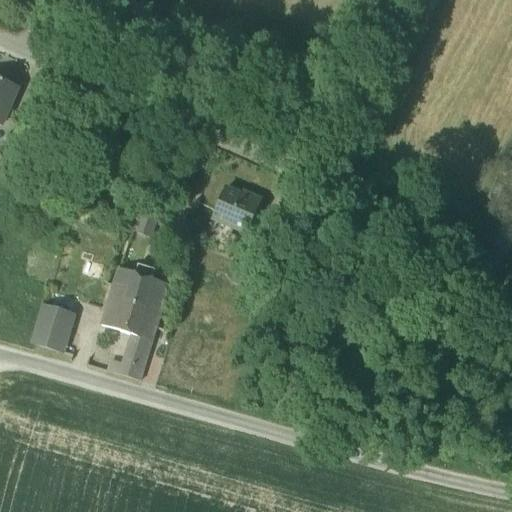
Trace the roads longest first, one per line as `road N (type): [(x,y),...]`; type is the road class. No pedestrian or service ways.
road 1 (residential): [(511,312),(433,243),(0,42)]
road 2 (residential): [(0,354),(511,492)]
road 3 (track): [(435,0),(391,88),(326,187)]
